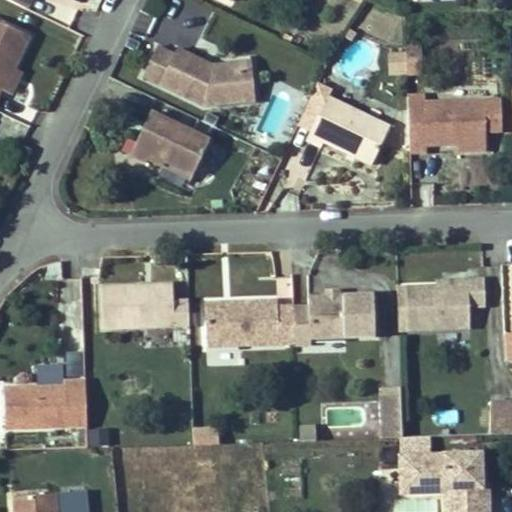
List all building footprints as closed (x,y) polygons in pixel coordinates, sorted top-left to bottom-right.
[(0,0),(0,24),(6,27),(13,13),(0,5),(0,0)] [(182,0),(212,15),(220,0),(182,0)] [(346,0),(339,0),(337,5),(353,13),(354,10),(344,5),(346,0)] [(355,10),(359,0),(346,0),(344,5),(354,10),(355,10)] [(0,74),(10,55),(0,49),(0,74)] [(159,68),(142,59),(127,88),(186,119),(227,116),(225,87),(193,89),(183,84),(188,76),(162,63),(159,68)] [(390,62),(390,73),(405,72),(405,61),(390,62)] [(391,91),(405,90),(405,72),(390,73),(391,91)] [(194,80),(188,76),(183,84),(193,89),(225,87),(227,116),(238,115),(236,77),(194,80)] [(373,146),(338,128),(313,115),(316,109),(300,100),(278,146),(294,153),(290,161),(303,167),(307,160),(354,184),(373,146)] [(511,152),(511,103),(497,104),(499,152),(511,152)] [(411,160),(472,158),(472,148),(471,118),(410,120),(410,113),(391,113),(393,171),(411,170),(411,160)] [(486,148),(486,118),(471,118),(472,148),(486,148)] [(194,157),(135,129),(113,172),(127,179),(130,175),(145,182),(148,176),(176,191),(194,157)] [(174,196),(176,191),(148,176),(145,182),(174,196)] [(414,185),(415,205),(431,204),(430,185),(414,185)] [(290,277),(276,277),(276,298),(290,297),(290,277)] [(62,279),(62,348),(81,348),(81,280),(62,279)] [(424,297),(396,298),(397,341),(459,339),(459,319),(474,319),(474,290),(457,290),(457,296),(424,297)] [(175,348),(174,322),(161,322),(161,305),(89,308),(90,351),(131,350),(161,348),(175,348)] [(301,360),(338,359),(366,358),(365,317),(300,319),(300,329),(283,330),(284,364),(284,368),(302,367),(301,360)] [(267,327),(267,320),(196,324),(197,368),(232,367),(284,364),(283,330),(283,327),(267,327)] [(511,348),(494,349),(495,374),(511,374),(511,348)] [(81,377),(83,351),(65,350),(64,376),(81,377)] [(0,447),(74,446),(73,398),(50,398),(50,404),(0,405),(0,447)] [(374,458),(394,457),(392,407),(372,408),(374,458)] [(511,418),(480,420),(480,455),(511,453),(511,418)] [(190,428),(191,447),(217,446),(216,427),(190,428)] [(86,430),(89,448),(108,446),(106,428),(86,430)] [(444,504),(443,511),(482,511),(482,497),(476,497),(474,466),(445,467),(445,472),(436,472),(436,467),(391,469),(392,491),(414,491),(414,499),(436,498),(444,504)] [(414,491),(392,491),(392,509),(436,507),(436,511),(443,511),(444,504),(436,498),(414,499),(414,491)]
